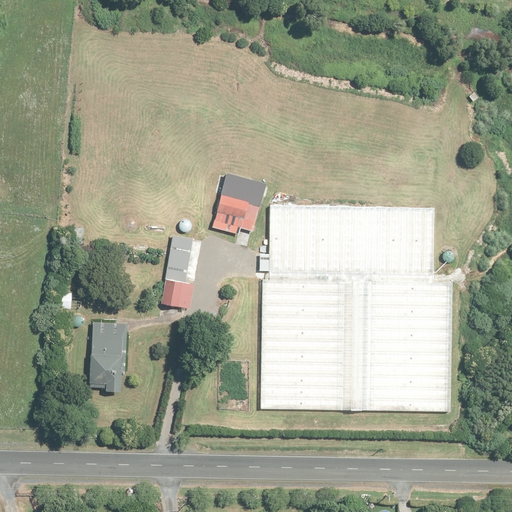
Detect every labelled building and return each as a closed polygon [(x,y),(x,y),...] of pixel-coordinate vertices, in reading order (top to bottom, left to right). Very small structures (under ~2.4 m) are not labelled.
[(253,193),(217,184),(210,212),(246,221),(253,193)] [(428,197),(267,193),(265,263),(427,266),(428,197)] [(190,298),(192,270),(163,267),(160,296),(190,298)] [(343,272),(259,270),(256,399),(340,401),(343,272)] [(453,272),(368,270),(364,399),(449,401),(453,272)] [(74,293),(61,293),(61,309),(74,309),(74,293)] [(123,380),(125,311),(87,309),(85,379),(123,380)]
